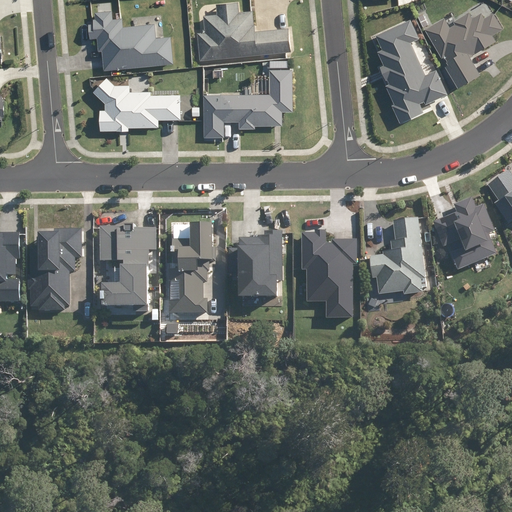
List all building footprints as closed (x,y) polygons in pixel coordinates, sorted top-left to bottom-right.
[(199,33),(201,61),(293,52),(290,28),(256,31),(254,11),(240,12),(239,2),(217,4),(218,14),(205,16),(206,32),(199,33)] [(113,11),(96,12),(97,19),(95,19),(95,24),(90,24),(91,39),(98,39),(100,52),(104,51),(105,71),(175,65),(172,37),(157,38),(156,24),(124,27),(124,18),(114,19),(113,11)] [(446,18),(426,29),(443,58),(446,57),(450,65),(447,67),(460,88),(483,75),(473,58),(475,56),(474,55),(476,54),(498,42),(494,36),(505,30),(495,13),(486,18),(483,13),(474,18),(470,12),(454,22),(456,25),(451,27),(446,18)] [(421,39),(412,20),(377,35),(384,50),(379,52),(385,65),(381,67),(387,81),(389,80),(391,84),(387,85),(396,104),(393,105),(401,123),(426,112),(421,104),(425,102),(427,105),(450,94),(438,70),(427,75),(412,43),(421,39)] [(295,112),(294,70),(271,70),(271,94),(220,95),(220,119),(220,122),(240,122),(240,129),(257,129),(257,127),(284,126),(284,112),(295,112)] [(101,110),(102,131),(130,131),(130,128),(160,128),(160,121),(183,120),(182,95),(153,95),(152,92),(132,92),(131,85),(116,86),(108,78),(94,92),(106,104),(106,110),(101,110)] [(511,169),(510,167),(488,182),(500,199),(496,201),(511,222),(511,221),(511,169)] [(461,268),(500,252),(491,231),(496,229),(485,202),(478,205),(474,196),(455,203),(458,210),(436,220),(446,244),(463,237),(466,245),(453,250),(461,268)] [(427,280),(420,219),(394,222),(397,241),(392,242),(393,252),(384,253),(385,256),(371,257),(374,280),(378,279),(380,296),(405,293),(405,296),(423,294),(423,289),(424,289),(423,281),(427,280)] [(105,303),(105,309),(150,309),(150,269),(151,269),(151,251),(158,251),(158,229),(136,229),(136,226),(127,227),(127,228),(102,228),(102,262),(120,262),(120,263),(126,263),(126,267),(123,267),(123,286),(105,286),(105,295),(104,295),(104,303),(105,303)] [(215,248),(215,226),(193,226),(193,240),(174,241),(174,265),(181,265),(181,270),(170,271),(170,283),(172,283),(172,302),(171,302),(171,315),(175,315),(209,314),(209,300),(205,300),(205,284),(209,284),(209,263),(218,263),(218,248),(215,248)] [(32,291),(32,308),(40,307),(40,312),(67,312),(67,308),(71,308),(71,273),(77,273),(77,259),(84,259),(83,230),(53,230),(53,234),(41,235),(41,247),(32,247),(32,276),(30,276),(30,291),(32,291)] [(0,299),(19,299),(19,279),(6,279),(6,273),(15,273),(14,257),(19,257),(19,232),(0,231),(0,299)] [(316,233),(303,234),(303,271),(308,271),(308,304),(328,303),(328,320),(355,320),(354,266),(358,266),(358,240),(333,240),(333,244),(328,244),(328,231),(316,232),(316,233)] [(285,283),(284,232),(266,233),(266,237),(260,237),(260,239),(241,239),(241,249),(230,250),(231,276),(241,276),(241,300),(280,299),(279,283),(285,283)]
